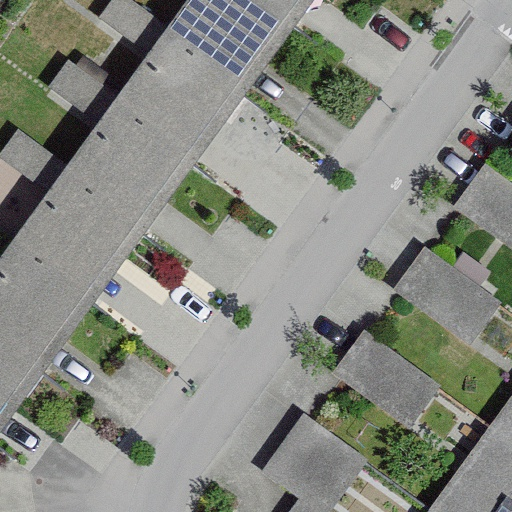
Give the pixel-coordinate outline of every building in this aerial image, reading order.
[(0,409),(307,0),(178,0),(156,31),(118,2),(100,26),(138,55),(106,99),(66,69),(47,94),(88,124),(54,169),(14,139),(0,157),(0,168),(36,195),(5,236),(0,232),(0,409)] [(511,197),(479,174),(450,215),(511,258),(511,197)] [(495,312),(419,258),(390,299),(466,353),(495,312)] [(437,391),(361,338),(332,379),(408,432),(437,391)] [(511,511),(511,395),(426,511),(511,511)] [(295,507),(291,511),(327,511),(361,466),(301,422),(258,480),(295,507)]
